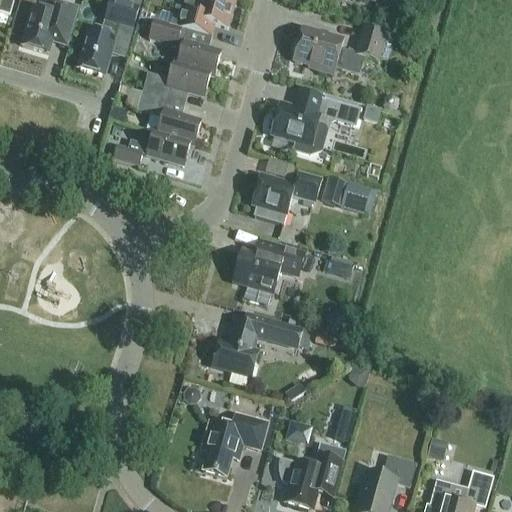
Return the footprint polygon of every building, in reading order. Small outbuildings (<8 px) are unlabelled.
[(0,0),(0,16),(8,19),(13,4),(0,0)] [(132,33),(139,10),(141,2),(135,0),(111,0),(101,37),(89,33),(77,72),(104,80),(116,41),(114,41),(117,29),(132,33)] [(227,33),(234,11),(200,1),(196,0),(184,0),(182,11),(175,10),(170,29),(211,41),(215,29),(227,33)] [(196,0),(200,1),(234,11),(236,0),(196,0)] [(66,52),(78,12),(50,4),(46,15),(33,11),(21,50),(48,58),(51,48),(66,52)] [(176,53),(182,33),(153,25),(147,44),(176,53)] [(377,65),(385,37),(364,31),(356,58),(341,53),(343,44),(302,32),(293,65),(319,72),(318,74),(333,79),(335,72),(358,78),(363,61),(377,65)] [(210,79),(209,81),(213,82),(220,57),(184,46),(177,67),(177,69),(210,79)] [(177,69),(177,67),(174,66),(169,83),(147,77),(142,96),(184,109),(188,97),(203,102),(209,81),(210,79),(177,69)] [(361,114),(324,103),(299,95),(295,107),(300,109),(299,114),(281,108),(272,139),(294,146),(291,156),(309,161),(321,157),(330,129),(335,126),(356,132),(361,114)] [(181,120),(184,109),(142,96),(136,116),(161,123),(158,136),(157,138),(190,148),(189,150),(193,151),(200,126),(181,120)] [(391,118),(399,114),(400,105),(393,99),(385,103),(383,112),(391,118)] [(157,138),(158,136),(154,135),(146,160),(183,171),(189,150),(190,148),(157,138)] [(143,173),(144,171),(139,169),(142,157),(116,150),(112,164),(143,173)] [(314,207),(321,185),(298,178),(295,189),(260,179),(251,210),(256,211),(253,221),(283,229),(291,201),(314,207)] [(328,182),(321,206),(341,212),(348,188),(328,182)] [(299,274),(304,257),(277,250),(273,264),(244,256),(236,287),(249,291),(249,292),(258,295),(259,293),(273,297),(281,269),(299,274)] [(329,265),(326,276),(334,278),(338,276),(340,268),(329,265)] [(302,334),(246,318),(242,329),(234,327),(231,339),(233,339),(230,349),(219,346),(212,370),(251,381),(258,356),(252,355),(255,344),(296,356),(302,334)] [(185,393),(181,397),(182,405),(187,409),(194,408),(198,403),(198,396),(192,392),(185,393)] [(348,448),(357,417),(344,413),(335,444),(348,448)] [(260,454),(268,428),(235,419),(236,420),(232,432),(209,426),(201,455),(202,455),(203,452),(209,454),(202,476),(226,482),(232,460),(238,462),(237,465),(238,465),(243,450),(260,454)] [(313,431),(290,425),(285,444),(308,450),(313,431)] [(443,465),(448,447),(431,442),(426,461),(443,465)] [(332,504),(342,467),(345,455),(319,448),(313,470),(295,465),(295,467),(279,463),(280,464),(279,468),(279,472),(279,475),(280,479),(282,482),(284,485),(286,488),(289,488),(283,507),(302,511),(313,511),(317,499),(332,504)] [(409,492),(416,469),(393,462),(387,482),(366,476),(355,511),(389,511),(396,488),(409,492)] [(427,511),(426,511),(472,511),(473,509),(482,511),(484,511),(493,482),(472,476),(467,493),(436,485),(429,511),(427,511)]
